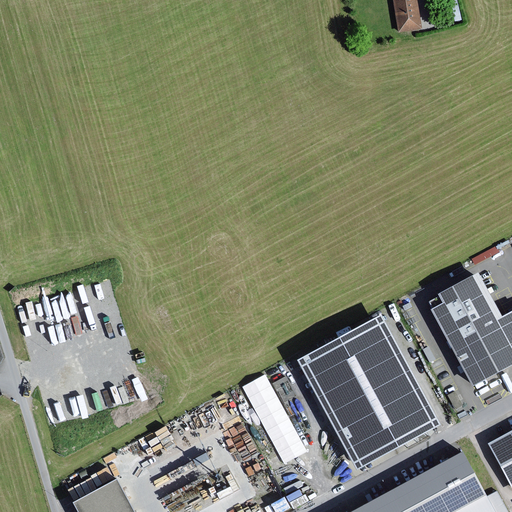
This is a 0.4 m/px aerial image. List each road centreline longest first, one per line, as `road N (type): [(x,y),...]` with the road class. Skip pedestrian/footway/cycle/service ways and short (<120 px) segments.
road 1 (unclassified): [(310,511),(511,403)]
road 2 (residential): [(0,327),(56,511)]
